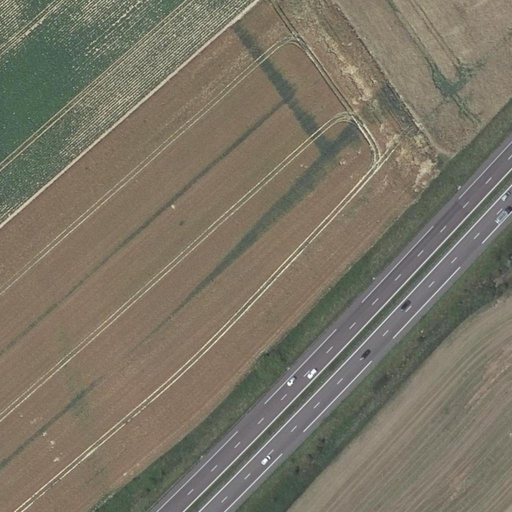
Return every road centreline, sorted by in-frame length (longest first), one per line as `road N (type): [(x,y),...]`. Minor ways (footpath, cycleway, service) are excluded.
road 1 (motorway): [(511,155),(169,511)]
road 2 (motorway): [(211,511),(511,203)]
